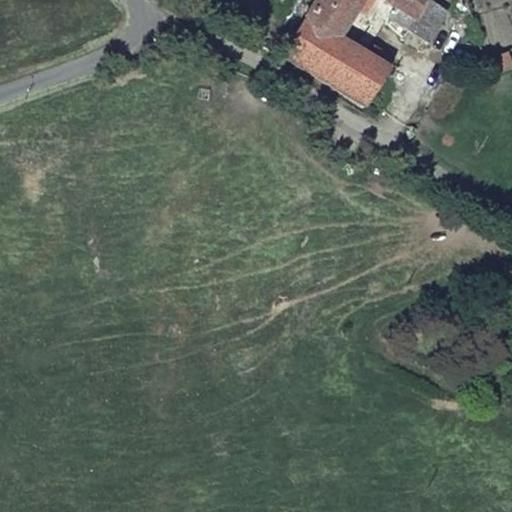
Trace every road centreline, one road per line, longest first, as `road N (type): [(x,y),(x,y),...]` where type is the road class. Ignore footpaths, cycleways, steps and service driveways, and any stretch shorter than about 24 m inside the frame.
road 1 (track): [(511,275),(385,318),(366,342),(511,417)]
road 2 (unclassified): [(130,0),(144,29),(133,43),(0,95)]
